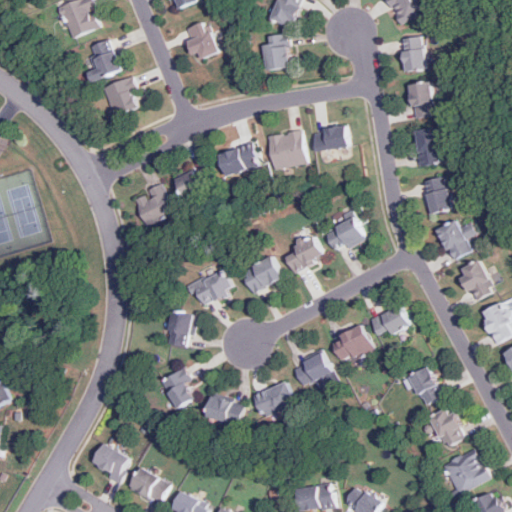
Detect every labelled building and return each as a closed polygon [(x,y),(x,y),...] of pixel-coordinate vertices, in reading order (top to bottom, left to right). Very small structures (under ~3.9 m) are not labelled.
[(105,26),(101,17),(96,19),(92,9),(100,6),(97,0),(76,0),(63,5),(76,37),(105,26)] [(176,0),(179,8),(201,0),(176,0)] [(294,18),(298,20),(306,0),(282,0),(275,18),(291,25),(294,18)] [(430,0),(392,0),(403,23),(435,9),(430,0)] [(205,58),(223,51),(215,29),(210,31),(206,21),(188,28),(198,53),(202,51),(205,58)] [(273,34),(274,43),(268,43),(269,68),(294,67),(292,33),(273,34)] [(410,71),(431,68),(426,34),(405,37),(410,71)] [(125,69),(114,38),(95,45),(98,53),(94,55),(98,68),(92,70),(96,80),(125,69)] [(108,85),(118,114),(143,106),(137,88),(140,88),(136,76),(108,85)] [(410,83),(413,106),(418,106),(419,117),(439,115),(435,81),(410,83)] [(317,130),(320,150),(354,145),(350,125),(317,130)] [(424,165),(440,163),(439,159),(446,158),(442,126),(420,129),(424,165)] [(277,168),(311,162),(305,129),(271,135),(277,168)] [(223,153),(231,176),(263,164),(255,142),(223,153)] [(180,177),(188,197),(221,183),(213,163),(180,177)] [(425,181),(434,213),(456,207),(448,175),(425,181)] [(150,225),(179,211),(165,182),(150,189),(151,192),(138,198),(150,225)] [(339,249),(350,243),(352,247),(370,238),(359,216),(329,231),(339,249)] [(476,250),(470,238),(480,233),(474,221),(464,226),(460,219),(441,228),(456,259),(476,250)] [(290,256),(298,272),(329,256),(317,233),(300,242),(303,249),(290,256)] [(247,268),(257,291),(287,278),(277,255),(247,268)] [(464,267),(477,299),(497,291),(484,258),(464,267)] [(237,285),(227,267),(190,285),(195,293),(200,290),(208,305),(233,293),(231,289),(237,285)] [(511,299),(485,310),(498,343),(511,337),(511,323),(511,321),(511,320),(511,299)] [(375,318),(382,334),(394,328),(397,333),(415,324),(405,303),(375,318)] [(198,334),(201,313),(175,310),(171,343),(190,345),(191,333),(198,334)] [(336,343),(346,363),(378,347),(366,323),(344,335),(346,338),(336,343)] [(336,370),(327,352),(297,366),(307,385),(336,370)] [(447,395),(432,366),(406,379),(411,388),(419,384),(429,404),(447,395)] [(190,381),(195,378),(189,367),(165,379),(180,408),(199,398),(190,381)] [(0,404),(14,397),(0,369),(0,404)] [(317,381),(321,392),(342,382),(337,372),(317,381)] [(267,416),(300,400),(290,380),(257,395),(267,416)] [(244,424),(248,403),(215,395),(210,416),(244,424)] [(469,437),(453,405),(434,415),(450,447),(469,437)] [(0,457),(8,425),(0,423),(0,457)] [(97,461),(114,471),(112,476),(123,483),(131,469),(128,467),(134,457),(108,442),(97,461)] [(463,493),(494,477),(478,447),(447,463),(463,493)] [(164,503),(175,482),(145,466),(134,487),(164,503)] [(302,486),(304,510),(338,507),(336,483),(302,486)] [(381,511),(387,498),(357,486),(350,503),(361,507),(358,511),(381,511)] [(206,499),(185,489),(176,511),(178,511),(211,511),(213,509),(203,505),(206,499)] [(509,511),(498,490),(479,499),(485,511),(509,511)]
